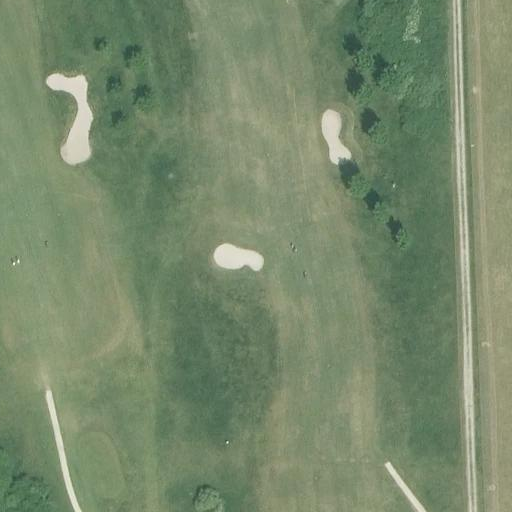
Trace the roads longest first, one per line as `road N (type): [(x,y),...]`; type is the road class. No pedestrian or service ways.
road 1 (track): [(420,511),(388,468),(379,437),(395,337),(383,128),(310,22),(341,0)]
road 2 (track): [(454,0),(472,511)]
road 3 (track): [(0,401),(63,384),(123,342),(139,319),(189,207),(171,144)]
road 4 (track): [(76,511),(45,392)]
